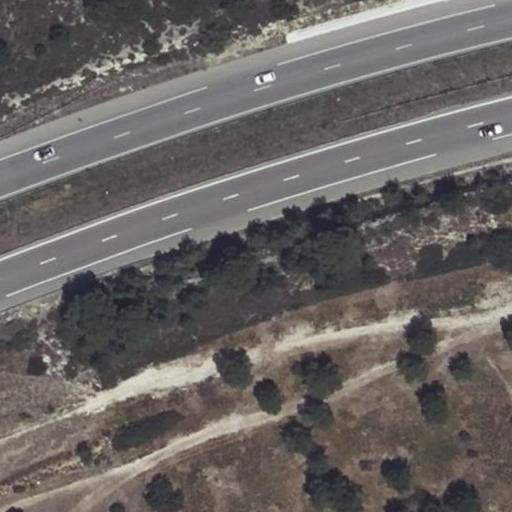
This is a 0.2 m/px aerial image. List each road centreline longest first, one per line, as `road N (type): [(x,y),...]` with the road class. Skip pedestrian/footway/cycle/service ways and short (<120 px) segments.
road 1 (motorway): [(0,280),(339,161),(511,117)]
road 2 (motorway): [(511,26),(324,71),(0,180)]
road 3 (track): [(0,441),(168,375),(355,330),(511,316)]
